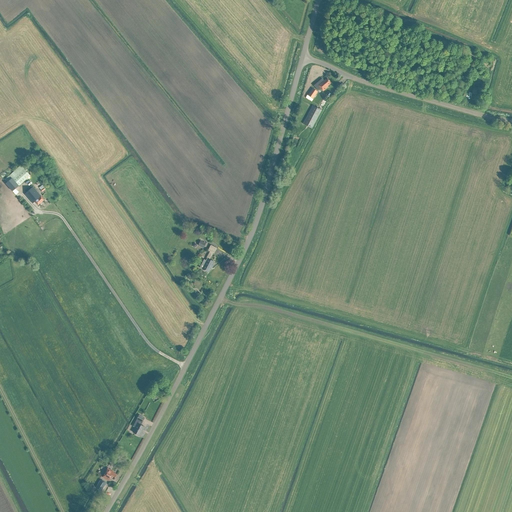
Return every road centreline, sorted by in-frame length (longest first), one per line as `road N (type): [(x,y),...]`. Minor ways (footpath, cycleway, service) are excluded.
road 1 (unclassified): [(105,511),(245,246),(303,57)]
road 2 (track): [(185,366),(148,342),(63,218),(31,204)]
road 3 (unclassified): [(511,122),(303,57)]
road 4 (track): [(61,511),(0,388)]
